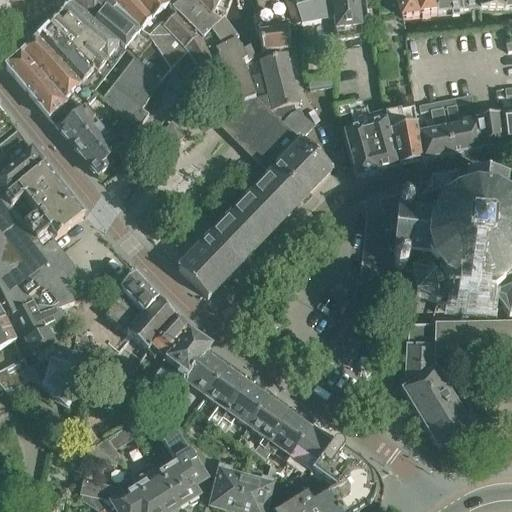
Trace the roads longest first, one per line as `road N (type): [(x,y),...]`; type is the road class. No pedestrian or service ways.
road 1 (residential): [(216,330),(337,204),(392,184),(511,163)]
road 2 (residential): [(216,330),(144,261),(0,85)]
road 3 (residential): [(216,330),(404,465)]
